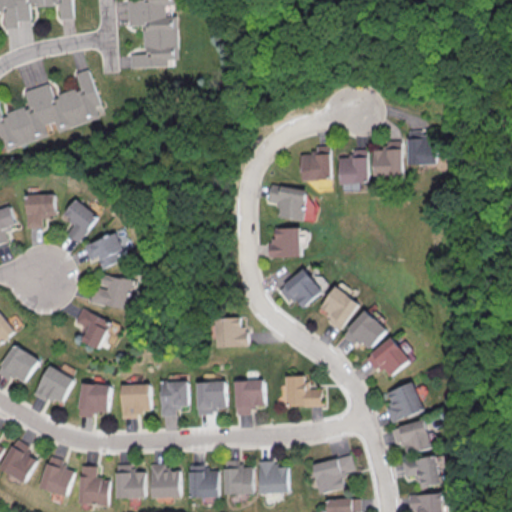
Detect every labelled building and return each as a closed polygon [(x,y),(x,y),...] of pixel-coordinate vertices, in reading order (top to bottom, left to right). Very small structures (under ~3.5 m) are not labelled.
[(0,0),(0,13),(6,13),(6,27),(20,27),(20,20),(32,20),(32,5),(61,4),(61,18),(73,18),(72,0),(0,0)] [(178,4),(178,0),(128,0),(129,25),(144,24),(145,53),(131,53),(131,67),(169,66),(169,59),(180,59),(179,16),(166,16),(166,4),(178,4)] [(0,150),(47,136),(44,124),(55,121),(57,131),(99,118),(95,106),(100,105),(90,68),(76,72),(80,88),(53,96),(50,83),(25,90),(29,106),(2,114),(0,107),(0,150)] [(410,163),(439,163),(440,132),(410,132),(410,163)] [(404,140),(386,141),(386,149),(374,149),(375,177),(405,176),(404,140)] [(332,179),(331,145),(316,145),(316,152),(302,152),(302,179),(332,179)] [(340,157),(341,183),(370,182),(369,148),(352,149),(352,156),(340,157)] [(277,216),(303,220),(308,189),(271,183),(268,201),(279,202),(277,216)] [(42,227),(42,216),(55,216),(55,193),(26,193),(26,227),(42,227)] [(67,232),(79,241),(99,216),(76,198),(63,214),(74,223),(67,232)] [(17,225),(9,205),(0,208),(0,243),(8,241),(4,230),(17,225)] [(301,226),(275,227),(276,239),(269,239),(270,257),(302,256),(301,226)] [(104,268),(118,262),(115,253),(124,249),(117,232),(85,245),(91,260),(99,256),(104,268)] [(324,290),(304,267),(280,289),(292,302),(296,298),(305,307),(324,290)] [(136,279),(104,273),(101,286),(95,285),(92,301),(129,309),(136,279)] [(362,302),(337,285),(322,306),(332,313),(327,320),(341,330),(362,302)] [(85,340),(101,348),(114,322),(84,307),(77,321),(91,328),(85,340)] [(0,344),(17,331),(0,309),(0,344)] [(389,329),(367,309),(344,334),(356,345),(361,340),(371,348),(389,329)] [(250,345),(249,327),(242,327),(241,317),(216,318),(217,346),(250,345)] [(367,357),(377,371),(384,366),(390,375),(411,360),(394,337),(367,357)] [(25,383),(41,360),(16,343),(0,366),(0,373),(9,380),(13,374),(25,383)] [(76,377),(50,364),(36,393),(63,405),(76,377)] [(323,405),(323,388),(308,388),(308,375),(287,375),(288,406),(323,405)] [(236,414),(251,413),(251,406),(265,405),(264,379),(235,380),(236,414)] [(189,380),(161,381),(162,415),(178,415),(178,406),(190,406),(189,380)] [(226,380),(197,381),(198,414),(216,413),(216,408),(227,407),(226,380)] [(110,414),(112,384),(83,382),(81,413),(110,414)] [(391,421),(424,411),(416,382),(388,390),(392,404),(387,405),(391,421)] [(122,384),(123,415),(152,414),(151,383),(122,384)] [(434,447),(425,418),(393,429),(397,442),(404,440),(408,455),(434,447)] [(31,445),(16,438),(3,469),(29,481),(39,457),(28,453),(31,445)] [(315,463),(321,493),(347,487),(344,473),(356,470),(353,454),(315,463)] [(407,479),(422,476),(424,487),(442,483),(437,454),(404,460),(407,479)] [(72,495),(77,470),(66,467),(68,459),(50,455),(43,488),(72,495)] [(226,493),(256,493),(256,465),(240,465),(240,459),(226,459),(226,493)] [(261,492),(291,491),(290,466),(278,466),(278,460),(261,460),(261,492)] [(153,463),(154,497),(183,496),(182,469),(169,469),(169,462),(153,463)] [(119,497),(149,497),(148,471),(135,471),(135,463),(119,464),(119,497)] [(113,478),(100,477),(100,465),(84,464),(83,503),(112,504),(113,478)] [(221,496),(221,470),(206,470),(206,464),(191,464),(192,497),(221,496)] [(412,494),(412,508),(421,507),(420,511),(445,511),(444,492),(412,494)] [(328,498),(328,511),(355,511),(356,511),(363,511),(362,497),(328,498)]
